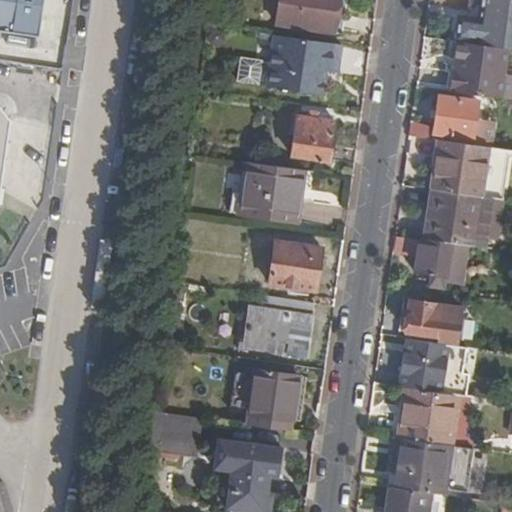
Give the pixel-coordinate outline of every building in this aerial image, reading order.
[(43,0),(0,0),(0,32),(38,38),(43,0)] [(337,0),(280,0),(277,26),(333,34),(337,0)] [(511,1),(502,0),(481,0),(480,14),(483,15),(482,22),(479,22),(459,19),(455,44),(457,45),(508,52),(511,52),(511,1)] [(336,75),(340,46),(274,37),(270,64),(240,60),(237,84),(266,88),(266,89),(321,96),(323,81),(318,80),(319,72),(336,75)] [(454,70),(451,94),(500,101),(503,79),(508,52),(457,45),(455,64),(461,64),(461,70),(454,70)] [(500,101),(511,103),(511,80),(503,79),(500,101)] [(434,130),(411,126),(409,138),(438,142),(466,146),(472,104),(439,99),(434,130)] [(0,188),(9,123),(0,110),(0,188)] [(297,119),(292,158),(329,163),(335,124),(297,119)] [(431,191),(480,198),(487,149),(466,146),(438,142),(431,191)] [(305,172),(245,164),(238,215),(298,223),(305,172)] [(480,198),(431,191),(423,241),(450,245),(473,248),(475,235),(480,198)] [(450,245),(423,241),(416,240),(412,273),(430,275),(428,288),(444,290),(450,245)] [(321,250),(276,243),(270,285),(315,291),(321,250)] [(307,357),(314,306),(262,298),(261,311),(251,309),(245,348),(307,357)] [(449,345),(455,346),(460,309),(409,301),(403,339),(404,339),(449,345)] [(449,345),(404,339),(398,377),(443,384),(449,345)] [(298,377),(255,371),(249,416),(292,421),(298,377)] [(462,386),(460,398),(470,399),(496,403),(498,391),(463,386),(462,386)] [(404,389),(396,439),(450,447),(457,397),(404,389)] [(196,456),(201,420),(154,413),(149,449),(196,456)] [(450,447),(396,439),(389,488),(427,493),(443,496),(450,447)] [(232,470),(227,508),(254,511),(264,511),(270,476),(232,470)] [(425,511),(427,493),(389,488),(385,511),(425,511)]
